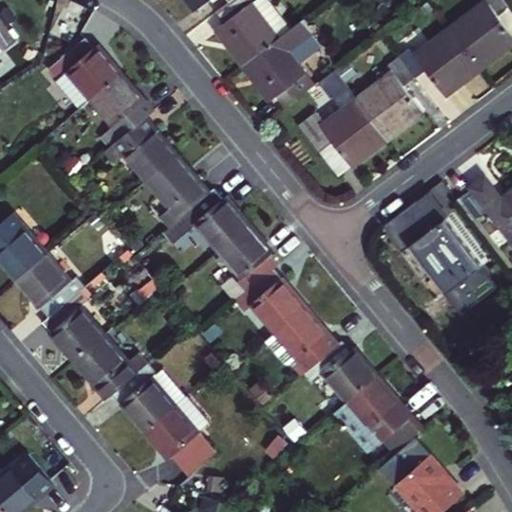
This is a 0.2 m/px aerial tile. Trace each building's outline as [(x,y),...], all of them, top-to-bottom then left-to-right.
[(229,47),(240,62),(293,23),(275,0),(224,0),(214,7),(222,18),(216,22),(233,44),(229,47)] [(484,0),(449,27),(480,67),(511,42),(511,36),(496,15),(509,5),(505,0),(484,0)] [(511,8),(509,5),(496,15),(511,36),(511,8)] [(293,23),(240,62),(250,75),(253,72),(270,95),(275,90),(284,102),(315,79),(292,48),(314,32),(302,16),(293,23)] [(415,52),(410,45),(399,54),(416,76),(427,68),(445,92),(480,67),(449,27),(415,52)] [(66,71),(88,98),(120,71),(98,44),(95,47),(86,37),(60,59),(68,69),(66,71)] [(356,97),(386,136),(420,110),(402,86),(416,76),(399,54),(386,64),(391,71),(356,97)] [(341,108),(356,97),(332,67),(315,79),(329,97),(332,95),(341,108)] [(145,100),(120,71),(88,98),(111,126),(101,135),(112,147),(124,136),(147,117),(151,114),(141,103),(145,100)] [(386,136),(356,97),(341,108),(319,124),(314,117),(302,127),(318,148),(330,139),(348,164),(386,136)] [(128,151),(151,179),(181,153),(158,125),(156,127),(147,117),(124,136),(133,147),(128,151)] [(330,139),(318,148),(337,173),(348,164),(330,139)] [(177,204),(188,216),(194,211),(212,196),(201,184),(204,181),(181,153),(151,179),(174,207),(177,204)] [(511,180),(501,189),(484,167),(472,177),(511,228),(511,180)] [(200,223),(223,251),(254,225),(231,196),(228,199),(220,190),(212,196),(194,211),(203,220),(200,223)] [(445,206),(408,235),(436,271),(440,268),(450,281),(483,255),(445,206)] [(0,252),(20,276),(51,251),(27,223),(24,225),(16,215),(0,228),(0,245),(0,252)] [(276,252),(254,225),(223,251),(246,277),(248,275),(259,288),(275,274),(284,267),(273,254),(276,252)] [(20,276),(52,314),(73,297),(79,292),(69,281),(73,277),(51,251),(20,276)] [(275,274),(259,288),(250,295),(258,304),(256,307),(279,335),(310,310),(286,282),(284,284),(275,274)] [(78,361),(109,335),(84,305),(82,307),(73,297),(52,314),(44,322),(78,361)] [(310,310),(279,335),(303,363),(305,361),(316,373),(325,365),(340,353),(329,341),(333,337),(310,310)] [(117,394),(138,376),(128,363),(131,360),(109,335),(78,361),(100,386),(99,387),(110,399),(117,394)] [(340,353),(325,365),(334,376),(332,378),(353,405),(385,378),(363,352),(360,355),(350,344),(340,353)] [(149,432),(181,405),(158,379),(155,381),(145,369),(138,376),(117,394),(149,432)] [(385,378),(353,405),(386,445),(394,438),(404,450),(427,430),(416,418),(417,418),(385,378)] [(192,396),(181,405),(149,432),(172,460),(177,456),(195,477),(222,454),(204,433),(215,423),(192,396)] [(0,503),(7,511),(18,511),(54,482),(29,452),(0,476),(0,503)] [(449,474),(450,471),(434,453),(397,484),(421,511),(441,511),(466,491),(456,479),(453,479),(449,474)] [(194,511),(213,511),(206,502),(194,511)]
